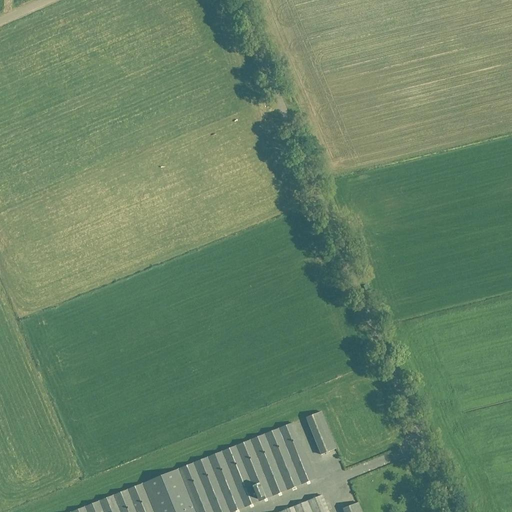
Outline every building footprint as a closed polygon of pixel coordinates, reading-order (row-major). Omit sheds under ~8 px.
[(321,455),(336,449),(321,412),(306,418),(321,455)] [(234,511),(315,479),(293,424),(178,470),(195,511),(234,511)] [(195,511),(178,470),(141,484),(152,511),(195,511)] [(152,511),(141,484),(73,511),(152,511)] [(328,511),(322,496),(282,511),(328,511)] [(343,511),(361,511),(358,503),(343,509),(343,511)]
